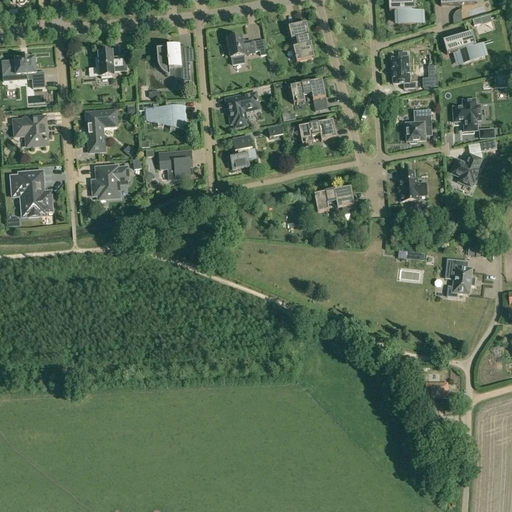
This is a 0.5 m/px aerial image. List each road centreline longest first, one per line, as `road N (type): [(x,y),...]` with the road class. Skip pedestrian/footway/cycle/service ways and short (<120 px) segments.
road 1 (residential): [(317,0),(361,163)]
road 2 (residential): [(71,190),(60,29)]
road 3 (residential): [(209,172),(197,17)]
road 4 (unclassified): [(461,511),(467,368)]
road 5 (residential): [(60,29),(197,17)]
